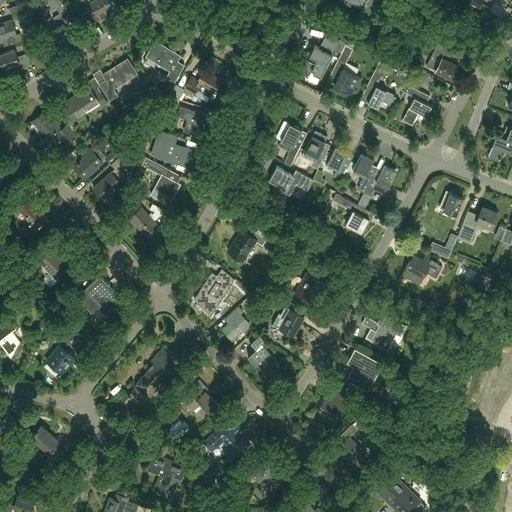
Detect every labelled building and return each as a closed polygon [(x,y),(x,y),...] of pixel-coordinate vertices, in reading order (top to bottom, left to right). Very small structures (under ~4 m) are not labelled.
[(107,9),(112,6),(108,0),(92,0),(91,1),(94,8),(85,13),(90,24),(100,18),(101,20),(110,15),(107,9)] [(32,15),(38,13),(35,5),(26,8),(24,2),(9,7),(13,19),(32,13),(32,15)] [(63,22),(70,18),(65,9),(53,16),(58,25),(50,30),(60,45),(72,37),(63,22)] [(14,34),(16,33),(12,19),(0,22),(0,38),(6,37),(8,42),(16,40),(14,34)] [(336,45),(339,40),(329,35),(327,40),(324,45),(323,44),(321,48),(315,45),(314,45),(309,56),(317,60),(314,64),(302,58),(298,67),(311,74),(313,71),(322,75),(322,74),(332,54),(336,45)] [(180,54),(179,55),(156,41),(156,40),(147,56),(171,70),(167,76),(175,81),(185,64),(184,64),(184,65),(177,61),(180,55),(180,54)] [(451,78),(458,65),(448,60),(453,50),(438,43),(426,65),(435,70),(436,70),(451,78)] [(332,72),(340,76),(335,85),(345,90),(346,88),(355,93),(362,77),(343,68),(353,48),(345,44),(332,72)] [(21,70),(32,64),(28,53),(17,57),(15,49),(0,53),(0,57),(4,68),(19,63),(21,70)] [(112,88),(136,73),(126,58),(102,73),(106,79),(99,83),(108,99),(116,94),(112,88)] [(377,85),(381,76),(382,77),(384,76),(386,72),(386,70),(384,70),(389,61),(381,58),(364,93),(370,97),(368,102),(378,107),(382,100),(391,104),(396,95),(377,85)] [(212,99),(215,98),(217,95),(216,92),(214,91),(220,80),(203,70),(197,81),(191,78),(185,88),(195,94),(198,88),(204,92),(204,94),(212,99)] [(185,90),(174,83),(169,92),(180,98),(185,90)] [(420,112),(427,116),(432,106),(427,103),(430,96),(410,85),(406,92),(415,97),(403,120),(413,125),(420,112)] [(101,106),(107,102),(97,87),(91,90),(89,86),(63,103),(75,122),(83,117),(81,113),(98,102),(101,106)] [(174,105),(177,98),(165,94),(160,101),(174,105)] [(205,125),(208,115),(181,106),(178,115),(187,119),(183,131),(190,133),(190,134),(199,137),(203,124),(205,125)] [(73,133),(66,125),(61,129),(44,110),(32,120),(35,124),(35,126),(39,131),(41,131),(42,131),(52,142),(60,135),(67,142),(70,138),(73,133)] [(281,139),(278,146),(288,151),(287,153),(288,153),(284,161),(291,165),(295,157),(298,151),(300,147),(300,146),(295,143),(302,130),(302,129),(284,120),(280,128),(286,130),(281,139)] [(498,161),(503,149),(510,152),(511,147),(511,128),(506,126),(501,137),(497,135),(488,157),(498,161)] [(115,133),(121,143),(130,138),(124,128),(115,133)] [(188,166),(193,150),(174,144),(176,136),(159,130),(156,138),(166,142),(161,157),(188,166)] [(315,130),(302,155),(313,161),(311,164),(318,168),(323,159),(324,157),(318,154),(328,136),(315,130)] [(106,158),(110,162),(122,150),(114,142),(112,144),(116,148),(106,158)] [(74,166),(85,178),(102,162),(101,160),(105,156),(96,145),(91,149),(90,149),(81,157),(83,158),(80,161),(79,161),(78,162),(74,166)] [(324,157),(323,159),(328,162),(326,165),(336,170),(334,175),(342,179),(347,168),(342,165),(348,153),(348,152),(336,146),(332,153),(327,150),(324,157)] [(121,171),(133,160),(125,151),(111,164),(115,168),(94,188),(106,201),(116,192),(114,189),(127,178),(121,171)] [(351,161),(347,169),(352,172),(353,170),(364,176),(360,184),(367,187),(373,175),(368,172),(375,159),(362,153),(357,163),(351,161)] [(140,166),(140,167),(146,171),(148,166),(159,173),(163,166),(145,156),(140,166)] [(371,197),(374,191),(378,183),(388,188),(397,171),(385,165),(378,178),(373,175),(367,187),(364,193),(371,197)] [(0,183),(9,177),(1,166),(0,166),(0,183)] [(162,174),(150,194),(163,201),(167,195),(172,197),(180,184),(177,183),(165,176),(169,169),(163,166),(159,173),(162,174)] [(277,167),(270,179),(282,186),(280,189),(290,195),(296,184),(309,191),(314,180),(296,170),(293,176),(277,167)] [(447,190),(440,207),(443,209),(457,214),(463,197),(447,190)] [(361,232),(369,218),(356,211),(359,206),(336,193),(332,199),(352,210),(345,223),(361,232)] [(35,226),(46,216),(30,198),(24,203),(19,198),(10,207),(17,214),(21,211),(35,226)] [(159,226),(154,221),(161,215),(163,216),(165,210),(152,203),(149,209),(154,212),(149,216),(141,207),(129,218),(136,226),(137,225),(146,235),(151,231),(152,232),(158,227),(159,226)] [(490,227),(497,212),(482,206),(478,215),(472,213),(468,223),(463,221),(457,237),(470,242),(473,236),(476,227),(481,229),(483,224),(490,227)] [(511,229),(511,230),(506,228),(501,240),(511,244),(511,240),(511,229)] [(263,245),(267,239),(252,229),(248,235),(242,230),(229,248),(244,259),(256,241),(263,245)] [(443,246),(440,254),(448,257),(451,250),(457,236),(451,233),(445,247),(443,246)] [(46,260),(42,264),(50,274),(57,281),(60,285),(67,279),(64,275),(72,269),(62,258),(56,252),(58,250),(54,244),(42,255),(46,260)] [(419,283),(426,270),(431,273),(438,260),(425,253),(422,260),(413,255),(410,261),(409,261),(402,274),(419,283)] [(195,298),(196,299),(197,296),(208,303),(204,308),(211,315),(234,279),(222,268),(218,275),(212,272),(195,298)] [(318,290),(323,280),(306,271),(295,293),(309,300),(315,288),(318,290)] [(487,271),(481,286),(489,289),(496,275),(487,271)] [(106,315),(122,300),(99,274),(76,295),(90,310),(96,304),(106,315)] [(232,339),(238,333),(249,323),(240,313),(242,310),(238,306),(227,316),(231,320),(228,323),(222,328),(231,339),(232,339)] [(293,334),(303,316),(289,309),(279,327),(293,334)] [(365,316),(361,323),(370,328),(365,337),(371,340),(370,340),(382,346),(391,330),(395,332),(400,335),(405,325),(382,313),(377,322),(365,316)] [(0,341),(11,356),(20,341),(11,330),(16,326),(9,317),(0,323),(0,341)] [(75,333),(63,324),(56,334),(68,343),(75,333)] [(270,364),(277,358),(262,342),(265,340),(259,334),(251,342),(254,346),(257,344),(258,345),(248,355),(255,363),(263,356),(270,364)] [(62,373),(75,357),(60,344),(46,361),(62,373)] [(154,386),(176,359),(162,347),(151,360),(153,362),(135,384),(149,396),(156,388),(154,386)] [(368,390),(378,372),(383,363),(355,347),(347,363),(353,366),(346,379),(348,380),(351,382),(352,381),(368,390)] [(399,381),(408,386),(412,379),(403,374),(399,381)] [(208,412),(217,403),(204,389),(199,393),(192,385),(178,397),(191,411),(200,403),(208,412)] [(338,416),(348,398),(329,388),(319,406),(338,416)] [(413,414),(420,402),(414,399),(407,410),(413,414)] [(169,427),(169,432),(172,436),(177,436),(187,427),(187,422),(183,419),(178,418),(169,427)] [(233,457),(237,454),(249,443),(238,430),(240,428),(238,425),(231,418),(206,442),(212,449),(223,439),(231,447),(226,451),(226,453),(226,455),(229,457),(231,458),(233,457)] [(0,444),(1,445),(12,428),(0,420),(0,444)] [(350,436),(358,428),(353,423),(334,441),(339,446),(336,449),(341,454),(342,453),(355,466),(360,462),(361,463),(363,461),(362,460),(368,455),(350,436)] [(55,460),(65,448),(59,442),(60,441),(41,425),(32,436),(50,452),(48,454),(55,460)] [(179,482),(185,466),(153,454),(147,468),(165,475),(158,491),(170,496),(176,481),(179,482)] [(273,491),(283,482),(274,471),(277,469),(274,466),(266,457),(250,472),(258,481),(261,478),(273,491)] [(397,474),(407,464),(400,458),(391,467),(397,474)] [(388,502),(388,501),(401,488),(404,484),(394,474),(377,492),(388,502)] [(404,484),(401,488),(388,501),(398,510),(397,511),(398,511),(407,511),(408,511),(419,511),(425,506),(419,501),(420,500),(404,484)] [(31,510),(35,496),(18,491),(16,498),(12,497),(6,511),(33,511),(34,511),(31,510)] [(130,511),(135,511),(139,504),(128,500),(129,498),(117,493),(114,499),(110,497),(104,511),(123,511),(124,510),(130,511)] [(305,506),(304,506),(303,504),(301,505),(296,500),(287,508),(291,511),(314,511),(307,504),(305,506)]
